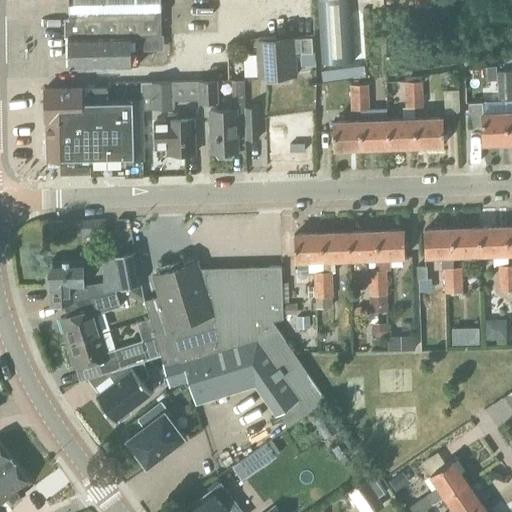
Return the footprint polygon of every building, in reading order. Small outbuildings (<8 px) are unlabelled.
[(160,0),(67,0),(68,17),(65,17),(65,36),(69,36),(70,67),(129,67),(129,64),(138,64),(138,35),(160,35),(160,0)] [(142,66),(188,65),(188,42),(210,42),(210,19),(232,19),(232,0),(162,0),(162,42),(142,43),(142,66)] [(318,0),(321,63),(352,62),(348,0),(318,0)] [(289,77),(289,54),(289,40),(257,40),(257,54),(263,54),(263,80),(265,83),(287,83),(289,80),(289,77)] [(313,40),(289,40),(289,54),(313,54),(313,40)] [(298,66),(297,78),(311,79),(311,67),(298,66)] [(497,81),(497,71),(497,66),(486,67),(486,82),(497,81)] [(134,81),(134,67),(71,69),(71,83),(134,81)] [(511,85),(511,70),(511,71),(511,70),(506,71),(498,71),(497,71),(497,81),(498,86),(511,85)] [(219,81),(200,81),(200,105),(220,104),(219,81)] [(424,93),(423,81),(414,81),(413,81),(404,82),(405,94),(414,94),(422,94),(424,93)] [(172,82),(140,83),(141,107),(173,106),(172,82)] [(107,100),(107,85),(44,87),(45,119),(46,158),(67,158),(67,164),(74,164),(74,165),(90,165),(90,174),(124,173),(124,175),(143,175),(141,107),(140,83),(138,83),(138,97),(123,98),(123,99),(107,100)] [(367,97),(369,97),(369,84),(350,84),(350,97),(352,97),(360,97),(367,97)] [(511,100),(511,85),(498,86),(498,101),(507,101),(511,100)] [(443,91),(443,115),(459,115),(458,91),(443,91)] [(424,106),(424,93),(422,94),(414,94),(405,94),(405,107),(424,106)] [(370,109),(369,97),(367,97),(360,97),(352,97),(350,97),(351,110),(360,110),(361,110),(370,109)] [(507,113),(507,101),(498,101),(494,101),(494,113),(483,114),(483,102),(468,102),(469,127),(483,126),(484,143),(508,142),(507,113)] [(261,140),(261,106),(243,106),(243,140),(261,140)] [(236,109),(210,110),(211,152),(214,152),(218,158),(230,157),(234,151),(237,151),(236,109)] [(375,120),(375,109),(370,109),(361,110),(361,120),(362,147),(389,146),(388,120),(375,120)] [(273,137),(301,137),(313,137),(312,112),(300,112),(300,123),(273,123),(273,137)] [(181,119),(181,113),(168,113),(168,119),(166,119),(166,120),(154,120),(154,147),(167,147),(167,152),(166,152),(166,154),(194,154),(194,119),(181,119)] [(415,119),(416,146),(443,145),(443,118),(415,119)] [(416,146),(415,119),(388,120),(389,146),(416,146)] [(334,121),(335,147),(362,147),(361,120),(334,121)] [(449,148),(335,151),(335,166),(449,163),(449,148)] [(499,290),(509,290),(508,265),(508,253),(507,226),(480,227),(481,254),(493,254),(494,266),(498,266),(499,290)] [(454,255),(481,254),(480,227),(453,228),(454,255)] [(453,228),(425,229),(426,256),(440,256),(440,267),(444,267),(444,292),(454,292),(453,267),(453,255),(454,255),(453,228)] [(350,231),(323,232),(323,258),(323,308),(331,307),(331,297),(333,297),(332,271),(335,271),(335,258),(350,258),(350,231)] [(377,231),(350,231),(350,258),(366,258),(366,271),(368,271),(370,308),(379,308),(377,258),(378,257),(377,231)] [(405,231),(377,231),(378,257),(377,258),(379,308),(388,308),(387,269),(387,257),(405,257),(405,231)] [(323,232),(295,232),(296,259),(309,259),(309,273),(314,272),(315,297),(316,308),(323,308),(323,258),(323,232)] [(230,262),(231,240),(217,240),(217,261),(230,262)] [(84,285),(82,261),(49,262),(50,286),(51,286),(51,305),(76,300),(115,290),(141,283),(135,252),(104,258),(104,282),(84,285)] [(197,261),(153,274),(159,296),(144,301),(155,336),(161,355),(163,363),(222,345),(258,334),(274,324),(271,321),(282,318),(281,266),(267,267),(267,272),(200,273),(197,261)] [(453,267),(454,292),(463,292),(462,267),(453,267)] [(68,343),(101,332),(96,312),(119,306),(115,290),(76,300),(79,312),(61,317),(68,343)] [(297,329),(309,328),(309,316),(297,316),(297,329)] [(452,343),(479,343),(479,327),(452,327),(452,343)] [(161,355),(155,336),(107,351),(101,332),(68,343),(75,368),(96,362),(99,374),(112,370),(144,360),(161,355)] [(222,345),(163,363),(170,386),(189,380),(196,403),(259,384),(279,412),(302,396),(258,334),(222,345)] [(149,376),(144,360),(112,370),(115,381),(96,396),(115,420),(118,417),(120,420),(130,412),(128,410),(152,392),(143,380),(149,376)] [(161,399),(138,417),(145,426),(129,439),(147,463),(171,445),(173,447),(182,440),(181,438),(182,436),(165,413),(169,410),(161,399)] [(325,439),(338,430),(326,410),(312,419),(325,439)] [(264,426),(247,432),(251,444),(268,438),(264,426)] [(341,463),(352,454),(342,441),(331,449),(341,463)] [(0,468),(12,459),(0,442),(0,468)] [(251,454),(259,467),(277,456),(268,442),(251,454)] [(12,459),(0,468),(0,503),(7,498),(11,503),(22,495),(18,490),(29,482),(12,459)] [(445,497),(468,482),(452,460),(430,475),(438,486),(427,493),(429,496),(411,509),(413,511),(423,511),(427,509),(434,504),(445,497)] [(374,474),(349,490),(362,511),(373,511),(384,505),(377,496),(385,490),(374,474)] [(469,511),(482,504),(468,482),(445,497),(452,508),(445,511),(428,511),(427,509),(423,511),(469,511)] [(242,511),(222,484),(185,511),(242,511)]
